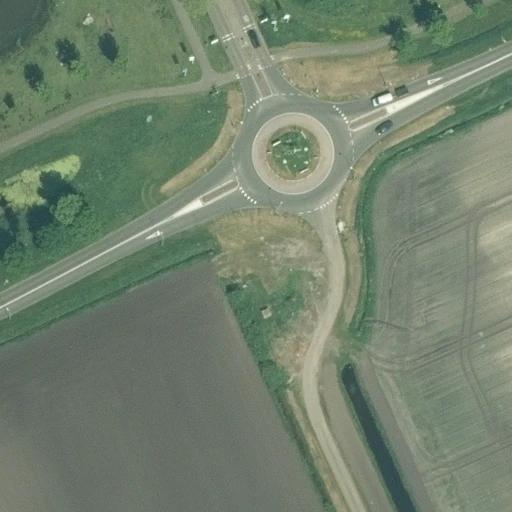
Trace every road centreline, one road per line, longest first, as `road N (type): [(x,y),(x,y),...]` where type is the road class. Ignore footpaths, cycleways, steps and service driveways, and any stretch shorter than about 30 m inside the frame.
road 1 (unclassified): [(316,203),(338,282),(311,362),(310,402),(357,511)]
road 2 (tertiary): [(175,219),(0,309)]
road 3 (unclassified): [(208,0),(260,120)]
road 4 (unclassified): [(295,107),(275,84),(237,0)]
